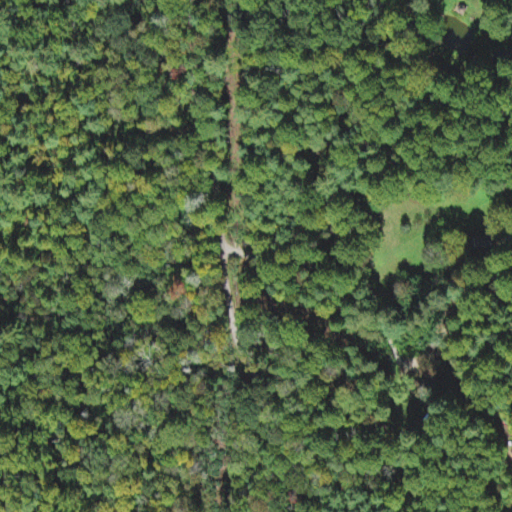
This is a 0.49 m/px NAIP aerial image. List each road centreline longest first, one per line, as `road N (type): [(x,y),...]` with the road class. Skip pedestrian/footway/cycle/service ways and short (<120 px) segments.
road 1 (residential): [(253,511),(273,426),(229,310),(189,0)]
road 2 (residential): [(220,249),(349,274),(373,297),(400,359),(412,363),(430,356),(458,316),(511,274)]
